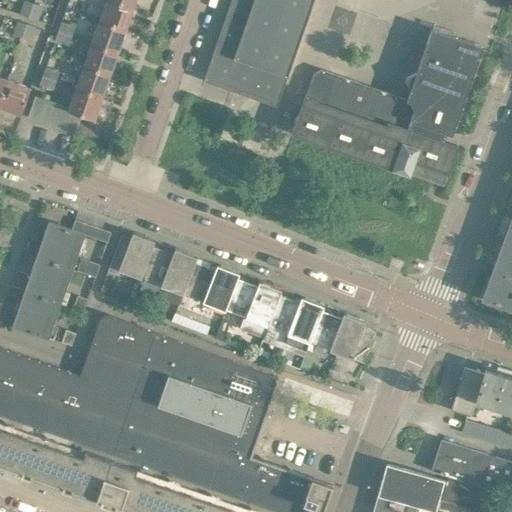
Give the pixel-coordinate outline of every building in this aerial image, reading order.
[(20,14),(29,17),(33,3),(24,0),(20,14)] [(115,0),(105,0),(99,20),(125,29),(133,6),(115,0)] [(230,0),(212,54),(212,55),(206,70),(216,73),(212,83),(276,106),(287,76),(288,74),(287,74),(312,0),(230,0)] [(33,3),(29,17),(37,19),(41,6),(33,3)] [(99,20),(91,42),(117,51),(125,29),(99,20)] [(13,34),(22,37),(26,24),(17,21),(13,34)] [(61,22),(58,31),(71,35),(74,27),(61,22)] [(26,24),(22,37),(30,40),(35,27),(26,24)] [(409,173),(443,186),(454,153),(457,145),(442,140),(445,132),(452,134),(482,46),(431,28),(416,72),(404,77),(410,91),(407,99),(321,69),(313,73),(306,93),(292,132),(409,173)] [(71,35),(58,31),(55,39),(68,44),(71,35)] [(91,42),(83,65),(109,74),(117,51),(91,42)] [(83,65),(75,88),(102,97),(109,74),(83,65)] [(45,67),(42,76),(56,80),(59,72),(45,67)] [(56,80),(42,76),(39,84),(53,89),(56,80)] [(7,80),(0,100),(0,106),(21,114),(30,88),(7,80)] [(68,110),(79,114),(94,119),(102,97),(75,88),(68,108),(67,108),(67,110),(68,110)] [(28,116),(39,120),(46,101),(35,97),(28,116)] [(39,120),(50,124),(57,104),(46,101),(39,120)] [(50,124),(61,128),(68,110),(67,110),(67,108),(57,104),(50,124)] [(68,110),(61,128),(73,132),(79,114),(68,110)] [(511,306),(511,218),(483,297),(511,306)] [(83,233),(107,241),(110,232),(75,219),(71,229),(84,233),(83,233)] [(71,229),(49,221),(37,256),(72,267),(95,275),(99,263),(76,255),(83,233),(84,233),(71,229)] [(119,269),(136,276),(141,262),(156,268),(164,250),(153,245),(155,240),(132,232),(130,237),(121,233),(107,270),(117,274),(119,269)] [(160,285),(179,292),(184,279),(199,284),(206,266),(195,262),(197,256),(174,248),(173,253),(164,250),(156,268),(141,262),(136,276),(141,277),(141,276),(142,277),(138,288),(156,295),(160,285)] [(25,290),(60,302),(72,267),(37,256),(25,290)] [(203,301),(221,308),(226,295),(241,301),(248,282),(237,278),(239,273),(217,264),(215,269),(206,266),(199,284),(184,279),(179,292),(183,293),(191,296),(184,314),(193,318),(200,299),(203,300),(203,301)] [(104,279),(99,292),(110,297),(115,282),(104,278),(104,279)] [(245,317),(263,324),(268,311),(284,317),(291,298),(279,294),(281,289),(259,280),(257,285),(248,282),(241,301),(226,295),(221,308),(225,310),(225,309),(245,316),(245,317)] [(60,302),(25,290),(13,324),(48,336),(60,302)] [(77,295),(73,307),(83,311),(87,299),(77,295)] [(287,333),(306,340),(311,327),(326,333),(333,314),(322,310),(324,305),(301,296),(299,301),(291,298),(284,317),(268,311),(263,324),(267,326),(267,325),(287,332),(287,333)] [(176,312),(172,320),(190,327),(193,319),(176,312)] [(311,327),(306,340),(309,342),(310,341),(329,348),(326,357),(333,360),(336,352),(352,358),(352,357),(363,362),(375,330),(364,326),(366,321),(343,312),(341,317),(333,314),(326,333),(311,327)] [(321,511),(322,509),(323,510),(324,507),(323,507),(324,503),(325,503),(326,501),(325,501),(328,492),(329,493),(330,490),(329,490),(330,486),(331,486),(332,484),(330,483),(329,484),(314,478),(311,477),(291,470),(289,469),(289,470),(273,464),(271,463),(270,463),(250,456),(256,439),(257,439),(257,436),(266,409),(267,410),(268,407),(267,407),(276,381),(277,381),(278,378),(107,314),(99,317),(78,374),(0,346),(0,461),(15,466),(14,468),(17,469),(17,467),(37,474),(37,476),(39,477),(40,475),(56,481),(55,482),(57,483),(58,481),(78,488),(78,490),(80,491),(81,489),(97,495),(96,496),(98,497),(99,496),(119,503),(119,504),(121,505),(122,504),(138,509),(137,511),(140,511),(140,510),(145,511),(321,511)] [(218,327),(215,336),(222,339),(226,329),(218,327)] [(66,329),(61,341),(71,344),(75,332),(66,329)] [(303,359),(300,368),(307,371),(310,362),(303,359)] [(476,401),(511,412),(511,410),(511,375),(486,368),(484,374),(463,367),(450,409),(469,415),(476,401)] [(461,432),(501,444),(505,431),(465,418),(461,432)] [(501,444),(511,447),(511,433),(505,431),(501,444)] [(448,475),(494,489),(508,494),(511,479),(511,461),(441,439),(431,470),(448,475)] [(386,465),(385,466),(384,467),(384,469),(381,480),(380,480),(380,481),(381,481),(377,493),(377,492),(377,494),(371,511),(415,511),(417,505),(435,510),(444,478),(443,478),(429,475),(430,474),(428,474),(415,471),(416,470),(414,470),(401,467),(402,466),(400,466),(390,463),(388,463),(387,464),(386,465)] [(487,511),(494,489),(448,475),(441,499),(485,511),(487,511)] [(511,511),(511,506),(498,503),(495,511),(511,511)]
